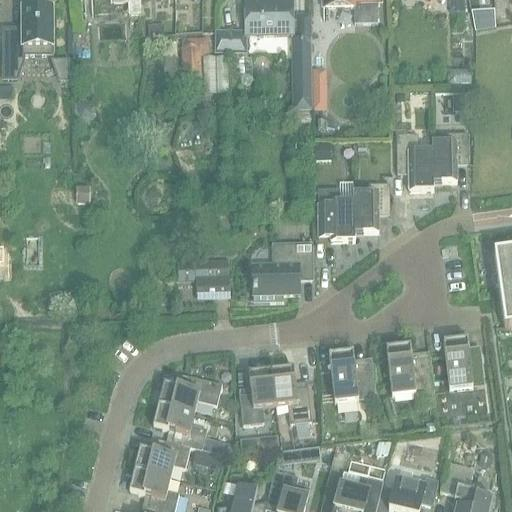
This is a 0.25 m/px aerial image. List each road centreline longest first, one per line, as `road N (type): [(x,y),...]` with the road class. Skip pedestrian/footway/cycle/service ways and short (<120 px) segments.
road 1 (residential): [(94,511),(137,363),(166,343),(308,324)]
road 2 (residential): [(308,324),(357,328),(429,310),(429,295),(401,251)]
